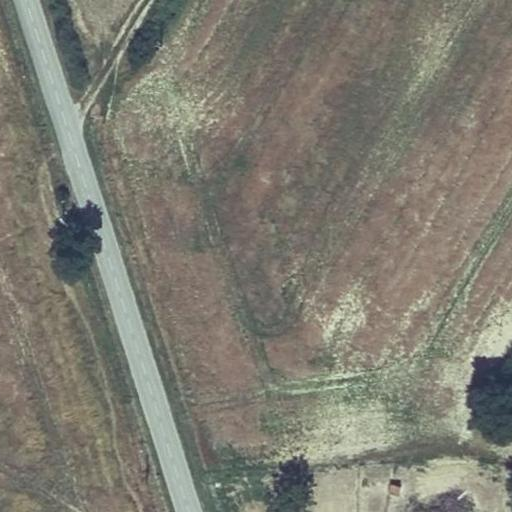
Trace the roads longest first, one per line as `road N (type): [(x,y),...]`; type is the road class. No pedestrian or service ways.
road 1 (tertiary): [(26,0),(187,511)]
road 2 (track): [(65,123),(153,0)]
